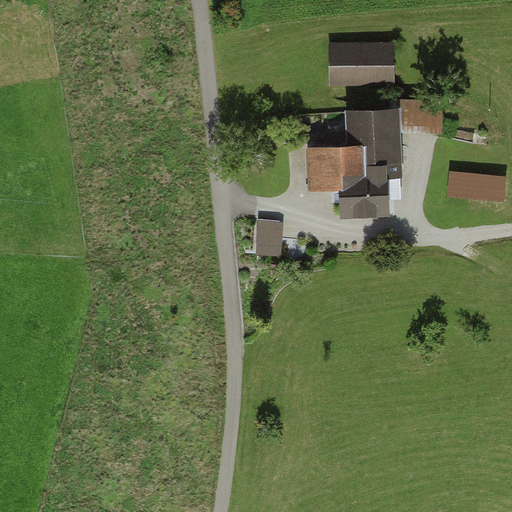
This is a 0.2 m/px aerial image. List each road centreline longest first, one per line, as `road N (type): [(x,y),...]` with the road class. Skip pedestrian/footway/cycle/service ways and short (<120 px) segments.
road 1 (track): [(202,0),(241,370),(221,511)]
road 2 (track): [(220,191),(302,208),(332,234),(407,231),(457,241),(511,235)]
